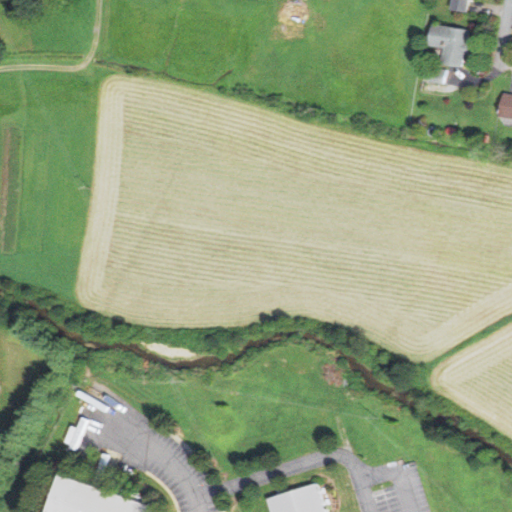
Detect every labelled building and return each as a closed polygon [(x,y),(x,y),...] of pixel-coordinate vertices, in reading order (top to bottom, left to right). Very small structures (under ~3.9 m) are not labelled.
[(456,0),(455,9),(470,11),(471,0),(456,0)] [(438,24),(434,45),(449,47),(447,63),(466,66),(473,30),(438,24)] [(434,67),(431,80),(445,82),(448,69),(434,67)] [(511,119),(511,94),(500,92),(496,117),(511,119)] [(342,417),(333,386),(326,388),(335,419),(342,417)] [(50,511),(64,474),(110,490),(157,506),(154,511),(50,511)] [(274,511),(270,499),(311,486),(320,483),(328,511),(274,511)]
